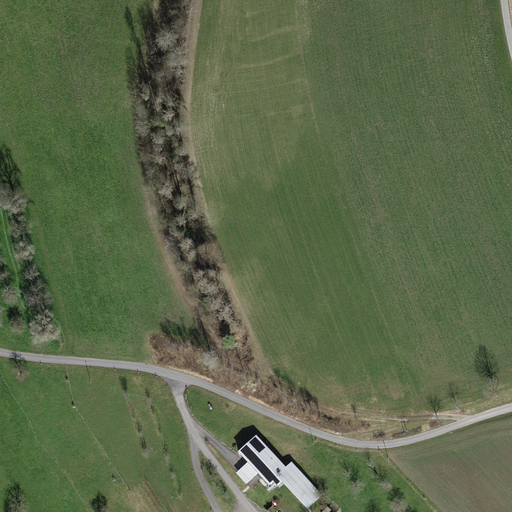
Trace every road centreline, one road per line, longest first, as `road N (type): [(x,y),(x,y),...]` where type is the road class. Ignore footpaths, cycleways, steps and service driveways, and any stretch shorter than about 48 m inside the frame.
road 1 (unclassified): [(511,409),(397,443),(349,443),(173,374)]
road 2 (unclassified): [(173,374),(0,351)]
road 3 (track): [(179,398),(206,451),(253,511)]
